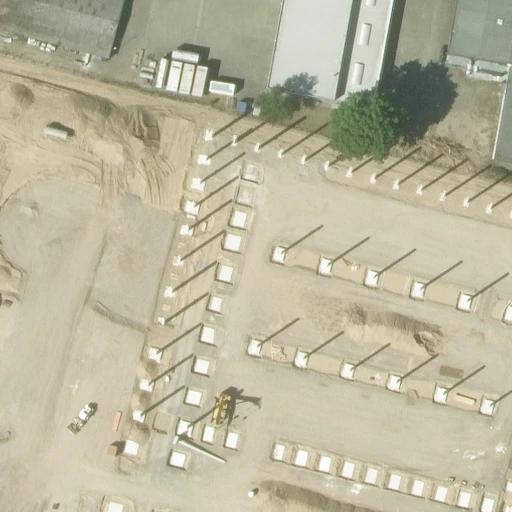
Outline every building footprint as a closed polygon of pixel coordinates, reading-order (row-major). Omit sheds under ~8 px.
[(0,0),(0,31),(110,59),(113,46),(119,24),(124,0),(0,0)] [(282,0),(281,7),(278,24),(275,42),(271,60),(268,78),(266,92),(317,101),(333,104),(347,106),(374,111),(379,80),(383,60),(386,40),(390,21),(393,1),(393,0),(282,0)] [(507,68),(511,40),(511,0),(456,0),(446,57),(507,68)] [(158,90),(209,95),(212,65),(161,60),(158,90)] [(511,68),(507,68),(491,161),(511,164),(511,68)]
